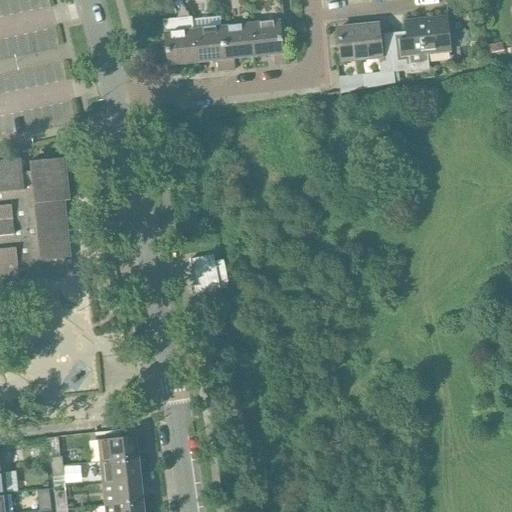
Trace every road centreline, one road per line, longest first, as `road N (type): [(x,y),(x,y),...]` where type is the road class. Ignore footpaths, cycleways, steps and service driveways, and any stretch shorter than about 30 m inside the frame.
road 1 (residential): [(187,511),(171,385),(114,98)]
road 2 (residential): [(114,98),(318,75),(311,15)]
road 3 (residential): [(311,15),(440,1)]
